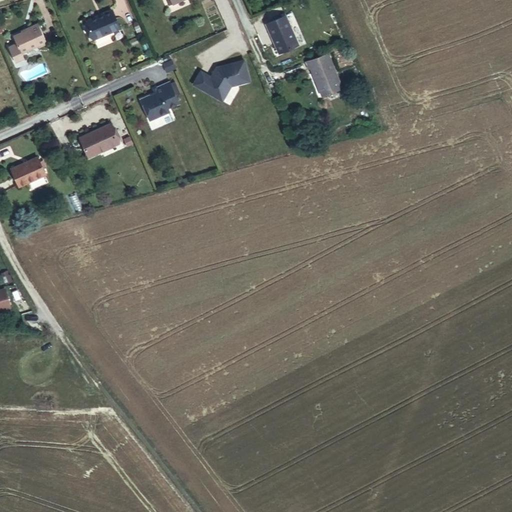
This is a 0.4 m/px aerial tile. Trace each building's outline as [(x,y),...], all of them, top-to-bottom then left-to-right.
[(36,32),(46,27),(38,5),(27,9),(28,11),(12,17),(15,25),(7,29),(12,43),(21,40),(19,35),(35,29),(36,32)] [(89,39),(117,28),(109,9),(82,20),(89,39)] [(279,56),(300,47),(287,15),(265,24),(279,56)] [(176,46),(169,49),(172,57),(179,54),(176,46)] [(328,56),(305,64),(308,74),(311,72),(321,100),(342,93),(328,56)] [(205,70),(198,83),(227,99),(236,84),(254,79),(248,58),(221,66),(215,76),(205,70)] [(181,102),(172,82),(154,90),(155,93),(141,99),(150,120),(171,111),(169,107),(181,102)] [(108,123),(78,137),(87,157),(96,153),(95,151),(116,141),(108,123)] [(116,141),(95,151),(96,153),(117,144),(116,141)] [(39,158),(12,168),(20,186),(46,175),(39,158)] [(7,289),(0,290),(0,309),(12,307),(7,289)]
